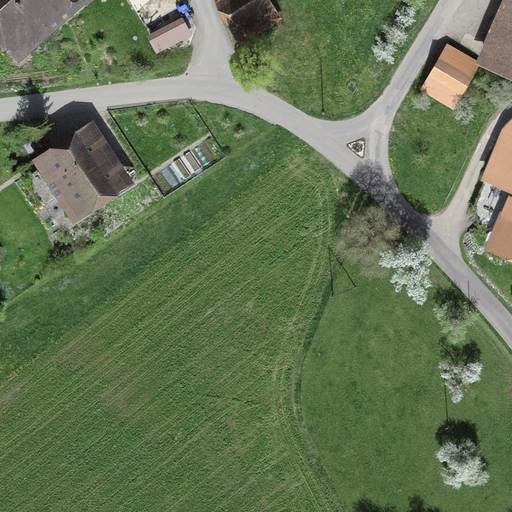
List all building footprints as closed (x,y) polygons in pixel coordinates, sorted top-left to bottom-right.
[(0,0),(0,48),(9,60),(85,0),(0,0)] [(261,0),(218,0),(211,4),(236,43),(274,19),(261,0)] [(511,11),(508,10),(483,70),(511,81),(511,11)] [(472,66),(444,52),(426,89),(454,103),(472,66)] [(84,136),(38,165),(77,228),(123,200),(84,136)] [(511,136),(493,190),(511,197),(511,220),(498,259),(511,264),(511,136)]
